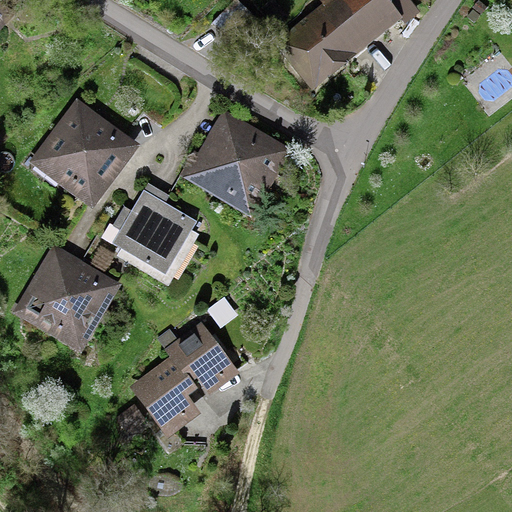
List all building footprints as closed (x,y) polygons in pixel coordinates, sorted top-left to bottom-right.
[(12,5),(4,0),(0,0),(0,29),(17,10),(12,5)] [(231,43),(255,18),(236,0),(234,0),(212,24),(231,43)] [(320,0),(327,7),(331,4),(335,10),(310,29),(307,25),(278,47),(306,82),(394,12),(384,0),(320,0)] [(78,112),(41,161),(90,198),(127,149),(78,112)] [(194,152),(180,176),(193,183),(197,175),(248,206),(280,154),(227,122),(206,158),(194,152)] [(144,191),(112,244),(165,275),(197,222),(144,191)] [(56,257),(25,310),(78,341),(109,289),(56,257)] [(217,383),(229,373),(217,356),(223,352),(207,331),(201,336),(199,332),(168,355),(174,362),(139,388),(169,429),(196,409),(186,397),(192,393),(196,390),(191,382),(197,378),(206,391),(217,383)] [(117,419),(124,428),(141,414),(133,405),(117,419)]
